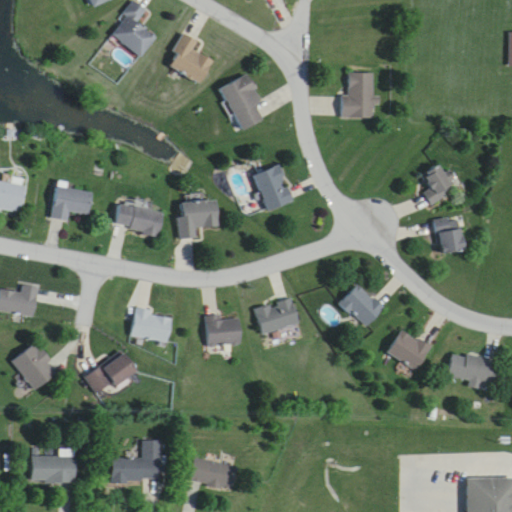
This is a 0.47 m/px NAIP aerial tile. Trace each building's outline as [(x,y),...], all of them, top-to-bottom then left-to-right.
[(88,0),(91,8),(113,0),(88,0)] [(111,36),(143,58),(157,38),(137,25),(147,11),(134,2),(111,36)] [(505,18),(511,18),(511,51),(503,51),(505,18)] [(168,65),(202,84),(214,61),(194,51),(199,42),(185,34),(168,65)] [(341,96),(341,119),(375,119),(375,74),(349,74),(349,96),(341,96)] [(221,89),(243,131),(265,120),(257,105),(262,102),(248,75),(221,89)] [(423,194),(433,206),(457,186),(439,164),(422,178),(430,188),(423,194)] [(256,174),(266,211),(292,204),(282,167),(256,174)] [(26,186),(0,182),(0,210),(22,214),(26,186)] [(93,193),(56,188),(52,219),(68,222),(70,213),(90,215),(93,193)] [(197,239),(196,229),(219,227),(217,201),(181,204),(183,217),(178,217),(180,240),(197,239)] [(159,237),(163,211),(119,203),(115,229),(159,237)] [(455,220),(435,229),(447,257),(468,248),(455,220)] [(0,311),(33,317),(39,286),(22,283),(20,292),(0,289),(0,291),(0,311)] [(365,327),(384,308),(359,284),(340,303),(365,327)] [(299,324),(292,299),(255,308),(262,334),(299,324)] [(132,337),(168,343),(172,315),(136,310),(132,337)] [(239,318),(222,319),(221,314),(205,315),(208,347),(241,344),(239,318)] [(417,372),(432,348),(403,330),(388,353),(417,372)] [(36,391),(59,372),(36,343),(12,362),(36,391)] [(494,386),(499,361),(453,352),(449,377),(471,381),(470,387),(482,389),(483,384),(494,386)] [(115,385),(136,373),(124,353),(86,377),(97,394),(114,383),(115,385)] [(112,458),(113,481),(163,481),(163,440),(143,440),(143,458),(112,458)] [(33,482),(77,482),(77,456),(33,456),(33,482)] [(233,490),(237,467),(195,458),(190,481),(233,490)] [(511,511),(511,466),(459,466),(459,511),(511,511)]
